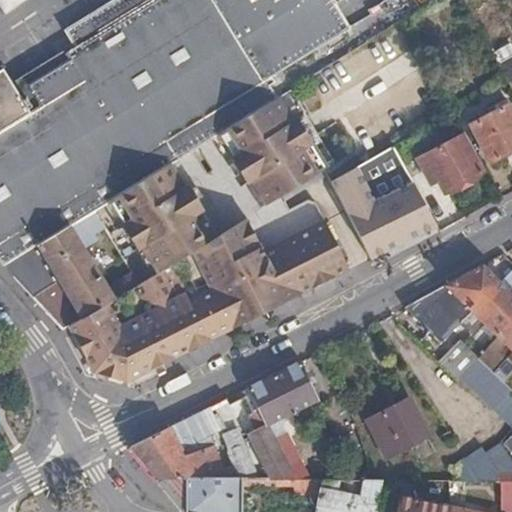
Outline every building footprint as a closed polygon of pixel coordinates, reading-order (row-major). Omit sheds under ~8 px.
[(0,260),(4,266),(96,208),(126,190),(171,163),(177,158),(166,140),(314,47),(318,53),(352,32),(332,0),(117,0),(76,25),(85,40),(14,82),(0,64),(0,260)] [(19,0),(0,0),(0,7),(3,12),(19,0)] [(370,46),(382,84),(412,75),(401,37),(370,46)] [(511,86),(511,59),(501,65),(511,86)] [(338,71),(326,74),(331,95),(343,92),(338,71)] [(292,88),(217,134),(247,183),(252,179),(267,203),(336,160),(292,88)] [(511,149),(511,107),(509,103),(471,123),(491,161),(511,149)] [(482,172),(462,134),(418,158),(428,178),(436,174),(446,191),(482,172)] [(383,174),(375,159),(332,182),(340,198),(383,174)] [(181,257),(222,331),(270,307),(295,294),(274,259),(265,264),(259,254),(268,249),(249,217),(222,233),(213,219),(207,222),(199,211),(205,207),(190,182),(185,185),(171,163),(126,190),(158,239),(172,261),(181,257)] [(252,179),(247,183),(261,207),(267,203),(252,179)] [(213,219),(205,207),(199,211),(207,222),(213,219)] [(63,330),(69,326),(137,286),(135,283),(141,279),(132,264),(120,271),(126,282),(112,291),(86,248),(101,239),(97,231),(107,225),(96,208),(4,266),(16,278),(63,330)] [(280,245),(307,288),(328,277),(348,267),(320,221),(280,245)] [(161,268),(172,261),(158,239),(146,246),(161,268)] [(274,259),(295,294),(307,288),(280,245),(270,251),(274,259)] [(265,264),(274,259),(270,251),(268,249),(259,254),(265,264)] [(95,371),(127,381),(147,371),(176,356),(206,340),(222,331),(181,257),(172,261),(161,268),(141,279),(135,283),(137,286),(69,326),(83,351),(95,371)] [(485,262),(468,272),(496,301),(511,284),(511,268),(501,279),(485,262)] [(422,298),(406,306),(441,342),(462,321),(470,330),(480,317),(496,301),(468,272),(422,298)] [(480,317),(470,330),(473,332),(484,321),(497,334),(511,315),(511,284),(496,301),(480,317)] [(511,315),(497,334),(511,348),(511,315)] [(511,348),(497,334),(479,357),(511,388),(511,348)] [(479,357),(462,341),(440,363),(457,380),(461,377),(479,357)] [(511,388),(479,357),(461,377),(511,425),(511,388)] [(302,359),(248,387),(265,423),(266,423),(269,422),(269,423),(320,398),(302,359)] [(427,433),(409,396),(368,416),(386,454),(427,433)] [(130,446),(157,477),(196,477),(223,477),(209,432),(219,427),(209,406),(195,413),(130,446)] [(259,477),(294,478),(269,423),(269,422),(266,423),(265,423),(247,431),(263,464),(255,468),(259,477)] [(490,432),(461,452),(479,480),(502,480),(511,480),(511,465),(498,444),(490,432)] [(227,451),(236,477),(253,477),(242,446),(227,451)] [(479,480),(461,452),(449,460),(463,480),(479,480)] [(242,511),(243,484),(320,485),(320,478),(294,478),(259,477),(253,477),(236,477),(223,477),(196,477),(157,477),(173,496),(186,511),(242,511)] [(373,511),(379,479),(372,478),(365,478),(320,478),(320,485),(313,511),(373,511)] [(511,509),(511,480),(502,480),(502,509),(511,509)] [(395,511),(447,511),(449,504),(445,504),(398,495),(395,511)]
